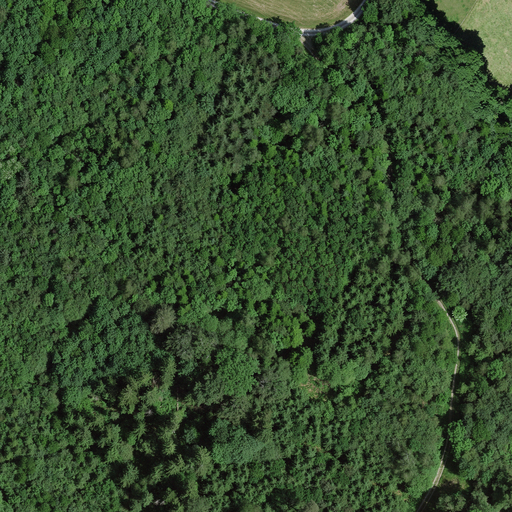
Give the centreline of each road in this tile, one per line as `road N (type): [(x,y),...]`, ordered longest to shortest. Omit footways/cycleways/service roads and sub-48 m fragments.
road 1 (track): [(419,511),(450,443),(460,339),(393,216),(386,148),(358,101),(292,34)]
road 2 (track): [(386,148),(496,214),(511,215)]
